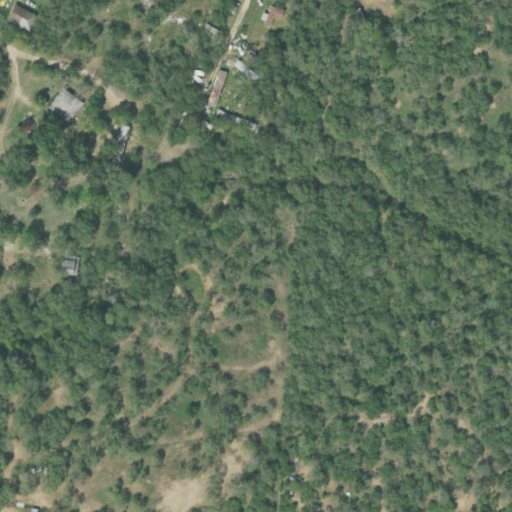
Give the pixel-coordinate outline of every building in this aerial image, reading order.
[(5,21),(28,29),(34,13),(10,5),(5,21)] [(279,19),(282,10),(269,5),(265,14),(263,13),(260,21),(269,25),(272,16),(279,19)] [(226,72),(217,69),(207,103),(216,106),(226,72)] [(82,102),(60,88),(47,108),(69,122),(82,102)] [(71,260),(57,260),(57,274),(70,274),(71,260)]
